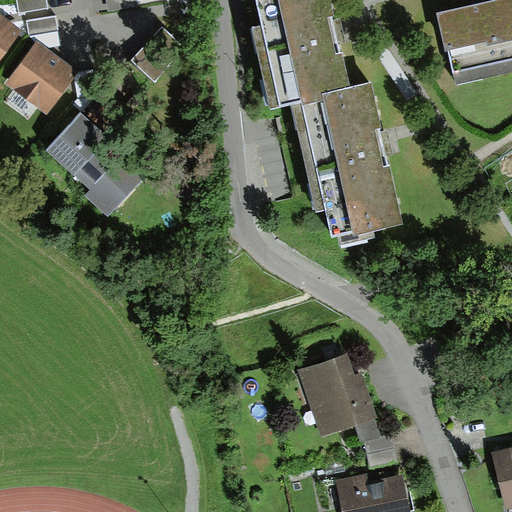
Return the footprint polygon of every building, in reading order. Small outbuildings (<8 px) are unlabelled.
[(256,0),(263,25),(254,27),(272,106),(290,102),(352,87),(341,44),(345,43),(340,21),(335,23),(328,0),(256,0)] [(511,0),(497,0),(437,13),(446,52),(450,50),(457,84),(511,71),(511,0)] [(0,39),(12,23),(0,14),(0,39)] [(61,65),(23,37),(0,68),(0,85),(30,108),(61,65)] [(373,82),(352,87),(290,102),(315,213),(326,211),(332,237),(337,235),(340,248),(377,239),(375,230),(406,222),(390,157),(396,156),(390,129),(385,131),(373,82)] [(80,120),(51,152),(109,206),(138,174),(80,120)] [(346,352),(298,370),(323,437),(355,425),(375,418),(377,417),(361,373),(355,375),(346,352)] [(375,418),(355,425),(361,444),(365,442),(381,439),(375,418)] [(381,439),(365,442),(371,466),(397,461),(392,436),(381,439)] [(511,447),(493,451),(506,510),(511,508),(511,447)] [(337,482),(343,511),(411,511),(403,475),(372,481),(371,475),(337,482)]
